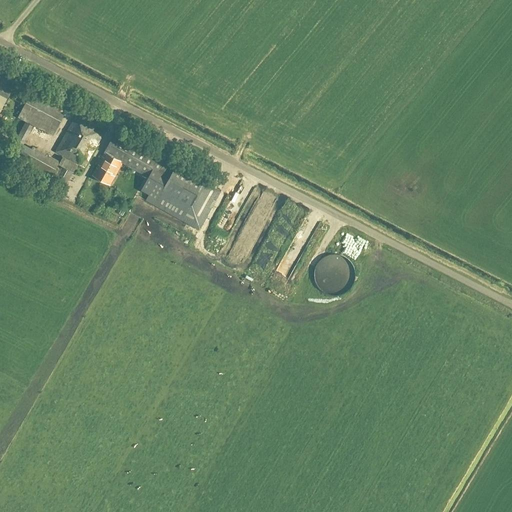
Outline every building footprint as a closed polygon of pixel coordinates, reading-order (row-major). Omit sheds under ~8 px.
[(0,96),(7,100),(12,90),(1,85),(1,84),(0,83),(0,96)] [(26,97),(21,94),(16,105),(21,107),(26,97)] [(74,120),(60,112),(48,133),(62,141),(74,120)] [(110,187),(122,164),(104,154),(92,177),(110,187)] [(75,175),(71,181),(83,188),(86,181),(75,175)] [(233,200),(244,207),(253,193),(241,186),(233,200)] [(239,276),(230,293),(256,307),(265,290),(239,276)]
